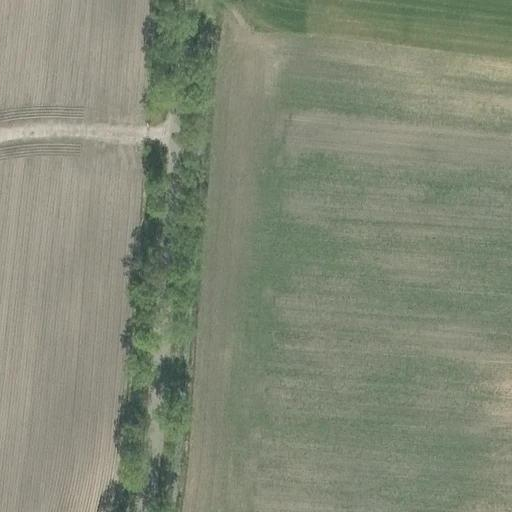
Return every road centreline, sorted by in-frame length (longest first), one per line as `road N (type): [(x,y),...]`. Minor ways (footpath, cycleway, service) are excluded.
road 1 (unclassified): [(140,511),(189,0)]
road 2 (track): [(0,137),(178,136)]
